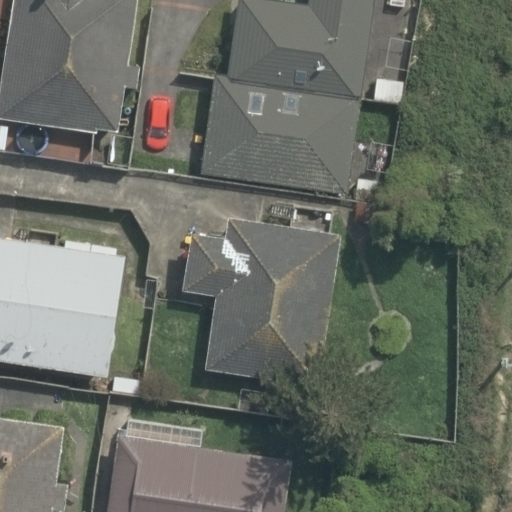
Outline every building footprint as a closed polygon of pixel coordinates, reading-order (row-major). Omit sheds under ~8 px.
[(11,0),(3,119),(117,127),(125,0),(11,0)] [(344,201),(365,0),(300,0),(300,5),(257,0),(236,0),(228,80),(210,79),(199,185),(344,201)] [(218,213),(217,228),(189,225),(182,291),(210,294),(202,370),(316,382),(332,225),(218,213)] [(0,233),(0,350),(101,363),(114,247),(0,233)] [(47,511),(60,417),(0,408),(0,511),(47,511)] [(281,511),(290,434),(113,413),(101,511),(281,511)]
